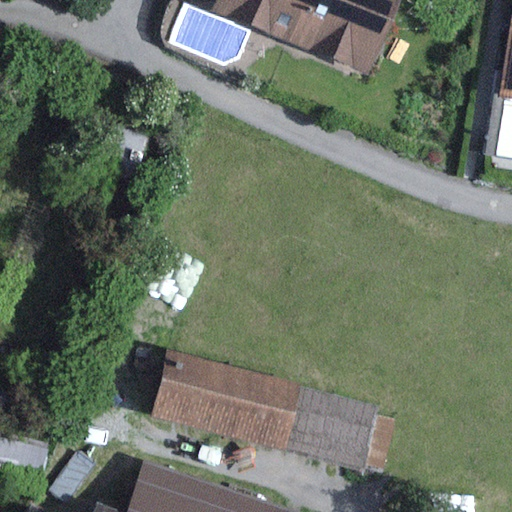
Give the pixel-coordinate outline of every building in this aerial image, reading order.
[(395,0),(211,0),(209,6),(259,26),(254,37),(364,80),(395,0)] [(511,0),(508,0),(494,99),(511,102),(511,0)] [(373,406),(163,352),(145,422),(277,456),(278,449),(357,470),(373,406)] [(291,511),(139,462),(121,511),(291,511)] [(39,511),(21,506),(18,511),(110,511),(112,509),(88,502),(84,511),(39,511)]
